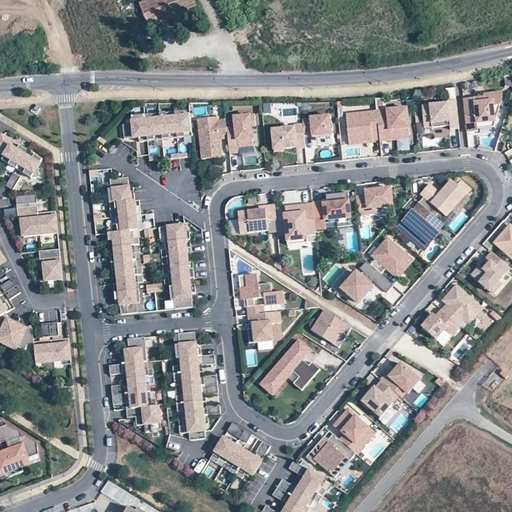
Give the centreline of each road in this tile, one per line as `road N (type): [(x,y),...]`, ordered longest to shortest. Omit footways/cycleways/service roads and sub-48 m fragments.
road 1 (residential): [(213,219),(217,195),(235,184),(468,161),(493,167),(503,188),(494,211),(295,434),(271,432),(234,404),(223,317)]
road 2 (tertiary): [(63,80),(334,80),(511,51)]
road 3 (residential): [(14,511),(74,488),(97,461),(86,331)]
road 4 (residential): [(83,298),(63,80)]
road 5 (unclassified): [(363,511),(454,408),(511,442)]
road 6 (residential): [(86,331),(223,317)]
road 7 (residential): [(0,226),(31,293),(49,302),(83,298)]
road 8 (residential): [(109,157),(213,219)]
